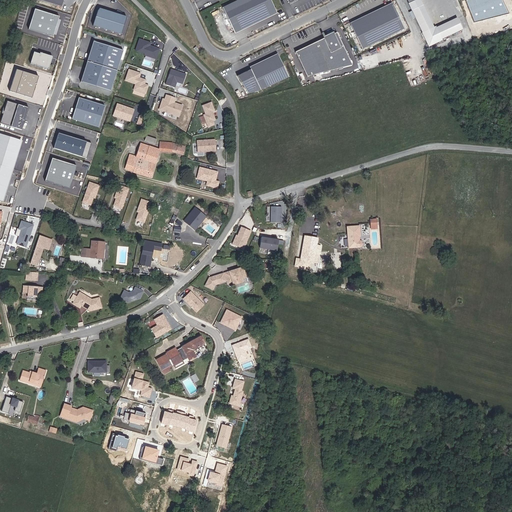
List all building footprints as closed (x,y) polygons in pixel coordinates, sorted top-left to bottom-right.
[(234,30),(277,10),(271,0),(237,0),(223,7),(234,30)] [(404,29),(393,5),(351,25),(362,49),(404,29)] [(435,28),(424,5),(412,10),(423,34),(435,28)] [(128,16),(99,8),(94,26),(123,34),(128,16)] [(429,45),(463,29),(458,17),(435,28),(423,34),(429,45)] [(351,64),(336,32),(334,33),(333,32),(323,37),(323,38),(296,52),(308,76),(351,64)] [(135,52),(157,58),(160,47),(150,45),(151,41),(138,38),(135,52)] [(124,51),(95,42),(82,82),(112,91),(124,51)] [(50,69),(53,56),(41,53),(40,54),(35,53),(32,64),(50,69)] [(247,97),(289,77),(279,56),(237,76),(247,97)] [(175,87),(177,82),(182,84),(185,73),(170,68),(165,84),(175,87)] [(128,69),(124,81),(135,84),(133,90),(146,94),(149,85),(145,84),(146,79),(140,77),(141,72),(128,69)] [(159,110),(179,116),(182,104),(175,102),(176,97),(163,94),(159,110)] [(106,107),(79,99),(72,120),(99,128),(106,107)] [(23,130),(29,109),(7,102),(0,124),(23,130)] [(211,102),(200,105),(208,127),(218,124),(211,102)] [(116,104),(113,117),(131,120),(134,107),(116,104)] [(87,143),(59,134),(54,149),(82,158),(87,143)] [(154,144),(156,139),(146,135),(144,141),(154,144)] [(217,138),(196,140),(197,153),(218,151),(217,138)] [(173,149),(182,152),(184,146),(184,144),(174,141),(160,141),(160,150),(173,149)] [(130,155),(126,169),(137,173),(147,145),(139,143),(135,156),(130,155)] [(156,155),(157,151),(155,147),(147,145),(137,173),(148,176),(151,162),(154,163),(155,160),(152,159),(154,154),(156,155)] [(78,166),(53,158),(46,180),(70,189),(78,166)] [(13,170),(0,166),(0,198),(4,200),(13,170)] [(197,179),(207,181),(206,186),(218,188),(220,181),(217,180),(219,170),(199,167),(197,179)] [(89,181),(82,202),(92,206),(99,185),(89,181)] [(119,185),(111,205),(122,209),(129,188),(119,185)] [(144,222),(151,202),(141,198),(134,219),(144,222)] [(271,206),(270,222),(281,222),(281,206),(271,206)] [(200,226),(207,218),(197,209),(186,221),(195,230),(199,225),(200,226)] [(16,244),(27,247),(34,224),(20,220),(18,229),(20,230),(16,244)] [(240,226),(232,245),(245,250),(252,231),(240,226)] [(359,240),(358,226),(347,227),(349,247),(362,246),(365,244),(365,241),(363,241),(363,240),(359,240)] [(40,236),(31,263),(38,265),(44,246),(46,246),(48,240),(45,240),(46,237),(40,236)] [(260,236),(258,247),(278,251),(279,244),(283,244),(283,240),(260,236)] [(305,237),(300,261),(311,263),(316,238),(305,237)] [(150,266),(153,249),(161,250),(162,244),(145,241),(140,264),(150,266)] [(104,243),(94,242),(93,250),(82,248),(81,257),(99,260),(100,253),(101,248),(104,248),(104,243)] [(205,287),(212,290),(214,285),(213,285),(214,284),(215,284),(215,285),(224,282),(224,281),(226,280),(230,279),(231,282),(240,279),(239,276),(244,274),(242,268),(224,274),(222,275),(222,274),(209,278),(205,287)] [(12,283),(12,291),(17,291),(17,294),(27,295),(27,292),(33,293),(33,285),(12,283)] [(124,289),(119,298),(131,304),(134,298),(139,301),(144,291),(134,286),(131,292),(124,289)] [(191,290),(182,298),(196,312),(204,304),(191,290)] [(78,292),(72,305),(79,308),(81,306),(90,310),(101,307),(98,297),(91,299),(78,292)] [(236,331),(243,316),(227,308),(220,323),(236,331)] [(150,328),(154,337),(171,330),(164,313),(153,318),(156,325),(150,328)] [(173,349),(165,354),(173,369),(181,365),(180,363),(186,360),(187,362),(194,359),(192,355),(190,352),(202,346),(199,339),(196,341),(195,340),(192,342),(175,351),(173,349)] [(249,339),(232,344),(237,361),(248,357),(245,350),(252,348),(249,339)] [(192,355),(204,349),(202,346),(190,352),(192,355)] [(169,367),(163,356),(154,360),(162,375),(167,372),(166,369),(169,367)] [(88,373),(106,374),(106,362),(89,361),(88,373)] [(23,370),(20,381),(29,383),(29,380),(40,384),(43,375),(45,375),(47,369),(39,367),(37,372),(32,371),(32,373),(29,372),(23,370)] [(140,395),(150,398),(152,388),(149,387),(150,382),(143,380),(144,373),(136,371),(134,378),(132,378),(129,388),(141,391),(140,395)] [(41,387),(45,375),(43,375),(40,384),(29,380),(29,383),(41,387)] [(230,395),(228,404),(239,406),(245,381),(235,378),(231,395),(230,395)] [(14,410),(18,412),(22,401),(6,396),(1,411),(7,413),(10,405),(15,407),(14,410)] [(61,412),(68,414),(66,418),(76,422),(83,418),(89,420),(92,410),(82,407),(77,410),(70,408),(71,406),(64,404),(61,412)] [(132,414),(127,413),(125,421),(143,426),(146,414),(133,410),(132,414)] [(37,426),(39,420),(29,417),(28,423),(37,426)] [(221,424),(215,446),(227,448),(232,426),(221,424)] [(139,458),(153,463),(157,450),(143,445),(139,458)] [(180,456),(177,470),(195,474),(198,460),(180,456)] [(214,473),(207,471),(205,482),(223,486),(227,465),(216,463),(214,473)]
